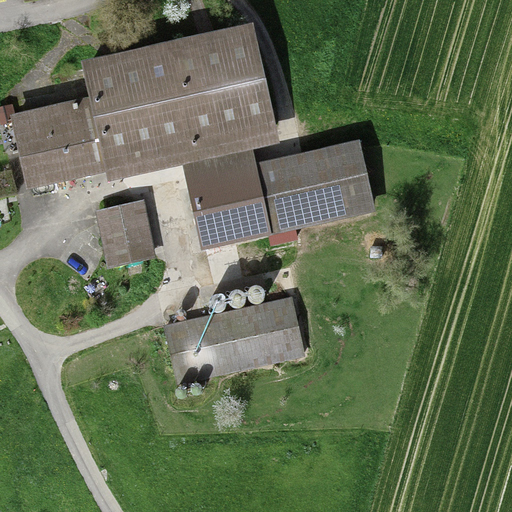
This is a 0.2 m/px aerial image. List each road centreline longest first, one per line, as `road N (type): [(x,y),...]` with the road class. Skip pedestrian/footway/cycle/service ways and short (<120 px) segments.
road 1 (track): [(236,0),(258,26),(286,110),(289,146),(264,157)]
road 2 (track): [(113,511),(34,353)]
